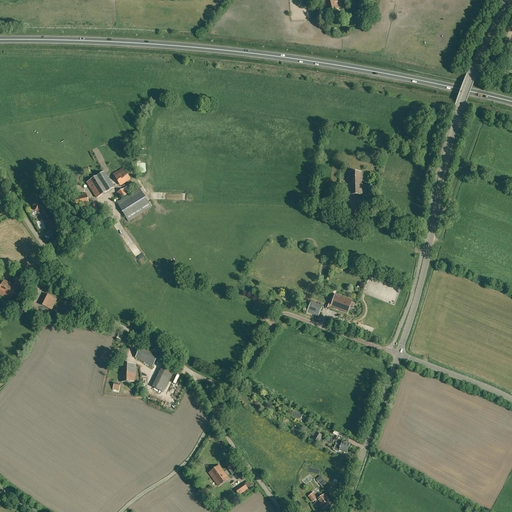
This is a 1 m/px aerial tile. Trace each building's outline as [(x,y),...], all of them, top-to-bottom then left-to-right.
[(321,0),(325,12),(338,9),(336,0),(321,0)] [(347,195),(363,194),(362,186),(361,172),(348,172),(348,178),(347,178),(347,195)] [(97,198),(114,187),(107,176),(106,177),(103,173),(87,183),(97,198)] [(0,185),(0,205),(1,208),(10,203),(1,185),(0,185)] [(127,186),(117,193),(121,199),(131,192),(127,186)] [(128,221),(151,207),(139,189),(117,203),(128,221)] [(86,193),(74,196),(77,208),(86,206),(86,207),(89,207),(86,193)] [(44,221),(52,217),(50,214),(49,214),(48,211),(49,211),(47,206),(45,206),(47,201),(44,200),(42,205),(35,202),(33,207),(34,207),(33,210),(38,212),(39,209),(41,210),(44,217),(42,217),(44,221)] [(99,212),(97,204),(90,206),(92,214),(99,212)] [(350,206),(344,220),(356,225),(362,212),(350,206)] [(59,229),(55,220),(48,222),(51,228),(50,228),(52,232),(59,229)] [(27,281),(15,275),(11,283),(23,288),(27,281)] [(0,287),(0,294),(11,300),(18,287),(4,280),(0,287)] [(352,300),(335,294),(330,307),(347,313),(352,300)] [(322,306),(311,302),(307,312),(318,316),(322,306)] [(2,307),(5,309),(9,311),(11,306),(7,304),(4,303),(2,307)] [(343,322),(329,317),(328,323),(341,328),(343,322)] [(365,330),(347,323),(345,329),(363,336),(365,330)] [(135,358),(152,366),(158,356),(140,347),(135,358)] [(121,364),(121,382),(134,382),(134,376),(135,376),(135,364),(121,364)] [(163,365),(152,387),(163,393),(174,371),(163,365)] [(319,443),(322,436),(313,431),(310,435),(313,436),(312,439),(319,443)] [(335,444),(340,445),(348,448),(349,447),(349,446),(350,445),(349,444),(350,444),(342,441),(341,443),(339,442),(339,441),(342,438),(347,441),(349,438),(339,433),(338,436),(336,440),(330,437),(328,441),(335,444)] [(347,450),(348,448),(340,445),(335,444),(334,446),(333,450),(338,452),(339,450),(346,453),(346,452),(347,452),(347,451),(347,450)] [(229,471),(235,466),(236,466),(233,461),(231,462),(230,460),(225,464),(225,465),(225,466),(229,471)] [(228,479),(231,477),(228,473),(225,474),(219,466),(209,473),(218,486),(228,479)] [(248,489),(247,488),(244,484),(243,484),(235,490),(239,496),(248,489)] [(315,500),(316,501),(315,501),(322,510),(331,502),(324,494),(318,499),(313,492),(308,496),(313,502),(315,500)]
